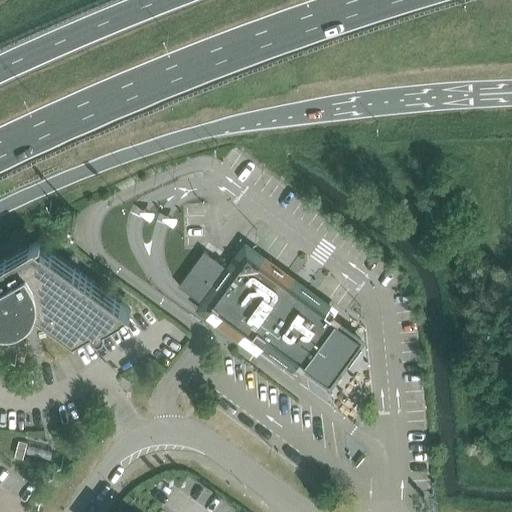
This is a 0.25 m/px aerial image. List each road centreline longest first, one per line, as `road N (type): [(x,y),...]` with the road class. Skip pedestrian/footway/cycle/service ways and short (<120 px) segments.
road 1 (trunk): [(0,211),(178,139),(299,113),(511,93)]
road 2 (trunk): [(0,149),(242,47),(383,0)]
road 3 (unclassified): [(81,511),(125,452),(169,434),(190,437),(300,511)]
road 4 (trunk): [(167,0),(0,70)]
